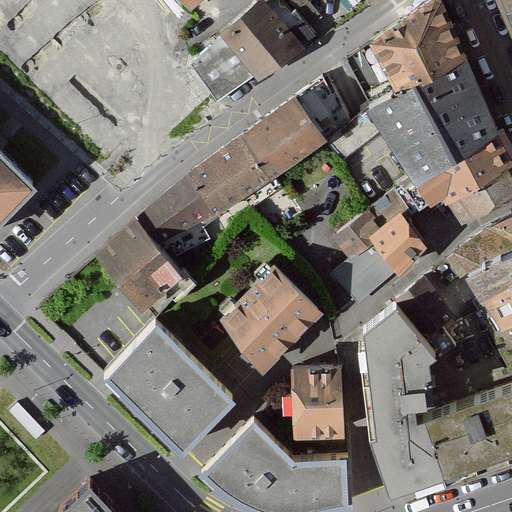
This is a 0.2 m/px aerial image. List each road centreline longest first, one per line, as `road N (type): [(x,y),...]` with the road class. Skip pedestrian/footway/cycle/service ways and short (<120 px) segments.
road 1 (residential): [(0,314),(206,129),(402,0)]
road 2 (tertiary): [(0,321),(200,511)]
road 3 (unknown): [(195,33),(122,112),(164,164)]
